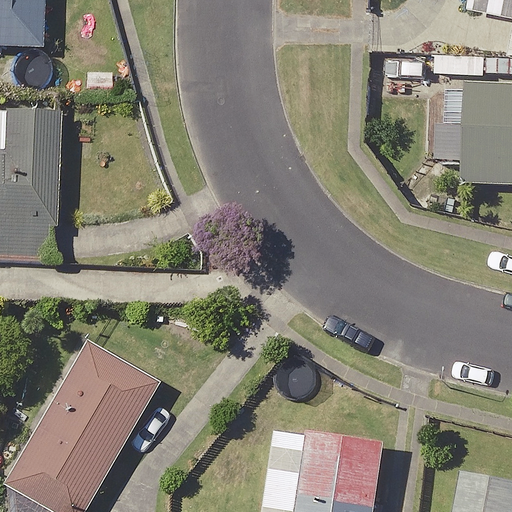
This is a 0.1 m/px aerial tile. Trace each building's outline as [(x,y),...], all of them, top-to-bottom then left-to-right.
[(0,0),(0,52),(38,55),(40,0),(0,0)] [(511,101),(474,100),(473,115),(445,114),(442,165),(470,166),(469,188),(511,189),(511,101)] [(60,129),(0,125),(0,261),(51,265),(60,129)] [(7,511),(93,511),(157,391),(83,351),(8,492),(7,511)] [(378,511),(386,457),(311,447),(302,511),(378,511)] [(511,511),(511,494),(469,486),(463,511),(511,511)]
